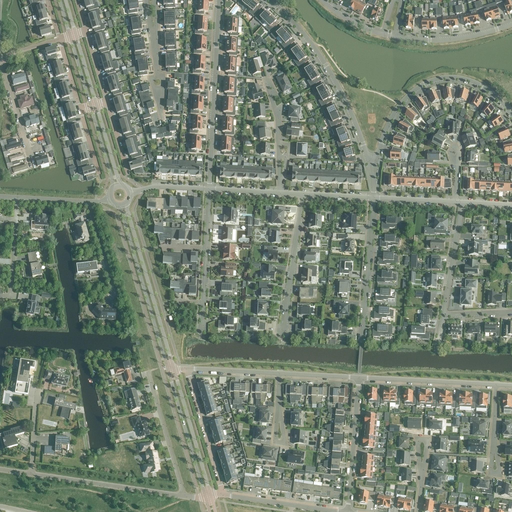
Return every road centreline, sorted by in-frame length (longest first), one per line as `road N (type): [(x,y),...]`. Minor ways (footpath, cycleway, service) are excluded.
road 1 (residential): [(371,168),(396,107),(431,80),(469,81),(511,118)]
road 2 (residential): [(371,168),(318,54),(268,0)]
road 3 (residential): [(208,190),(218,0)]
road 4 (tertiary): [(173,370),(126,204)]
road 5 (tertiary): [(119,206),(169,371)]
road 6 (residential): [(185,495),(31,473)]
road 7 (residential): [(360,343),(372,199)]
road 8 (residential): [(281,336),(302,194)]
road 9 (residential): [(358,378),(495,386)]
road 10 (residential): [(358,378),(347,511)]
road 11 (tertiary): [(169,371),(205,497)]
road 12 (residential): [(187,369),(223,495)]
road 13 (tertiary): [(210,495),(173,370)]
road 14 (residential): [(185,495),(147,372)]
